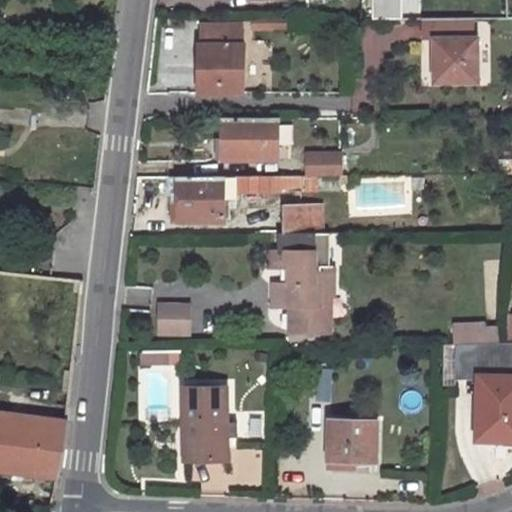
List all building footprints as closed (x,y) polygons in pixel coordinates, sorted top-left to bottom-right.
[(287,18),(268,18),(268,27),(288,27),(287,18)] [(472,18),(425,18),(425,40),(436,40),(437,82),(478,82),(478,41),(473,40),(472,18)] [(243,23),(204,23),(204,43),(200,43),(200,92),(246,93),(246,44),(242,44),(243,23)] [(280,118),(225,118),(225,159),(269,159),(269,140),(280,140),(280,118)] [(280,140),(269,140),(269,159),(280,158),(280,140)] [(341,152),(310,153),(309,175),(321,175),(341,175),(341,152)] [(225,175),(181,176),(180,203),(174,203),(175,221),(226,220),(225,175)] [(302,175),(239,176),(239,190),(302,190),(302,186),(302,175)] [(309,175),(302,175),(302,186),(322,186),(321,175),(309,175)] [(181,176),(170,176),(170,203),(174,203),(180,203),(181,176)] [(324,202),(284,203),(284,232),(324,232),(324,202)] [(284,232),(280,232),(281,250),(270,250),(271,266),(291,266),(292,331),(323,331),(323,295),(332,295),(334,295),(335,265),(330,265),(331,232),(324,232),(284,232)] [(332,331),(332,295),(323,295),(323,331),(332,331)] [(187,310),(160,307),(156,336),(184,339),(187,310)] [(481,378),(478,438),(497,438),(497,447),(511,447),(511,342),(458,343),(458,378),(481,378)] [(155,349),(146,349),(147,361),(155,361),(155,349)] [(172,349),(155,349),(155,361),(171,361),(172,349)] [(228,386),(187,386),(187,437),(192,437),(193,459),(229,459),(228,386)] [(0,470),(60,477),(67,446),(71,418),(0,411),(0,470)] [(249,411),(247,432),(262,433),(263,412),(249,411)] [(331,418),(329,458),(354,459),(376,460),(377,420),(331,418)]
